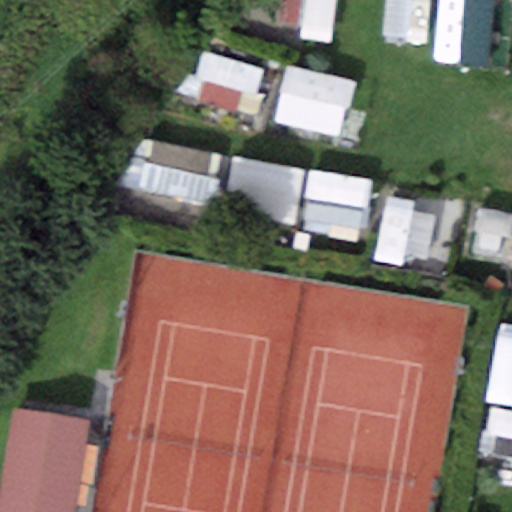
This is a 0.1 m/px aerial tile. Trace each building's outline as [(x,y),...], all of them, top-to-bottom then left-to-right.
[(285,0),(277,43),(331,55),(343,0),(285,0)] [(433,76),(489,83),(498,9),(442,3),(433,76)] [(434,11),(388,10),(387,57),(433,58),(434,11)] [(287,80),(274,138),(345,155),(359,97),(287,80)] [(127,160),(122,217),(222,225),(226,168),(127,160)] [(300,237),(307,184),(234,176),(228,228),(300,237)] [(311,186),(304,243),(367,251),(374,193),(311,186)] [(430,281),(439,228),(388,220),(379,273),(430,281)] [(489,418),(511,422),(511,350),(501,348),(489,418)] [(74,511),(90,421),(13,409),(0,485),(0,511),(74,511)] [(487,497),(511,499),(511,426),(493,425),(487,497)]
